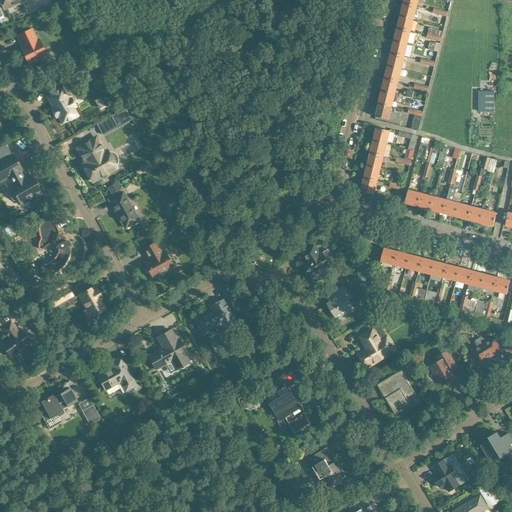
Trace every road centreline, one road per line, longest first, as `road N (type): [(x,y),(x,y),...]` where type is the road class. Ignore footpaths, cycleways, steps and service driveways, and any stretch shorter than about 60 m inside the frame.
road 1 (residential): [(400,466),(388,466),(378,449),(382,436),(288,281),(227,272),(143,319)]
road 2 (residential): [(143,319),(0,59)]
road 3 (residential): [(335,206),(381,0)]
road 4 (residential): [(335,206),(511,252)]
road 5 (residential): [(143,319),(19,390),(0,380)]
road 6 (track): [(11,391),(81,511)]
road 7 (residential): [(400,466),(511,398)]
